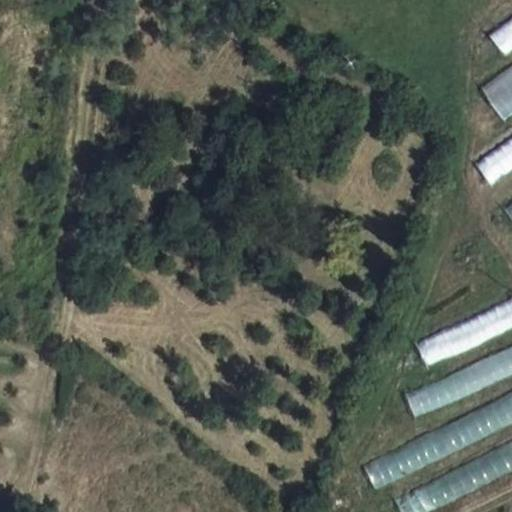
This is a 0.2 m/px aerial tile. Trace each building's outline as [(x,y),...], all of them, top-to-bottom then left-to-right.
[(505,54),(511,48),(511,18),(490,34),(505,54)] [(511,64),(482,86),(505,119),(511,114),(511,64)] [(511,135),(476,161),(490,181),(511,166),(511,135)] [(511,196),(503,202),(511,216),(511,196)] [(511,300),(419,346),(429,366),(511,326),(511,300)] [(511,349),(408,393),(417,416),(511,376),(511,349)] [(511,396),(364,460),(374,484),(511,425),(511,396)] [(398,500),(403,511),(430,511),(511,471),(511,459),(506,447),(398,500)]
